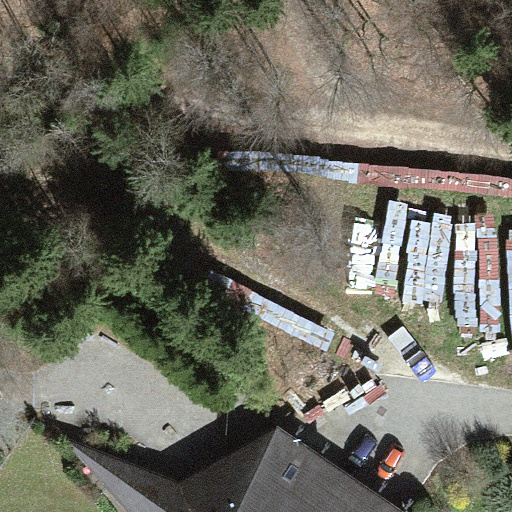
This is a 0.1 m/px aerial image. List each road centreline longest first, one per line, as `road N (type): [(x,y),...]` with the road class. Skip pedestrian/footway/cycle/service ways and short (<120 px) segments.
road 1 (track): [(0,61),(511,145)]
road 2 (track): [(284,0),(329,115)]
